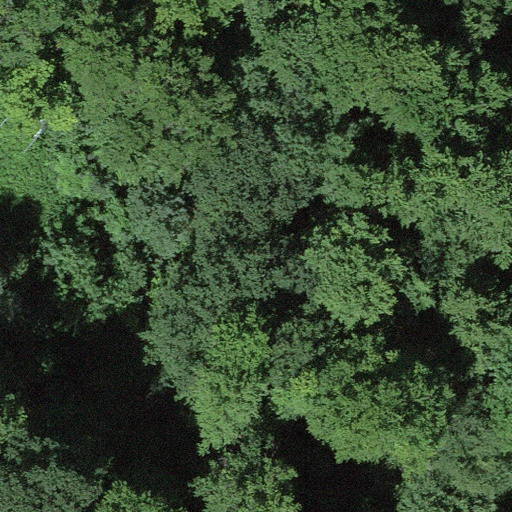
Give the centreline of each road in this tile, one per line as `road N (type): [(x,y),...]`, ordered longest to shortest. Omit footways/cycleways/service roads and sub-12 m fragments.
road 1 (track): [(511,143),(191,301),(0,465)]
road 2 (track): [(437,0),(461,76),(511,184)]
